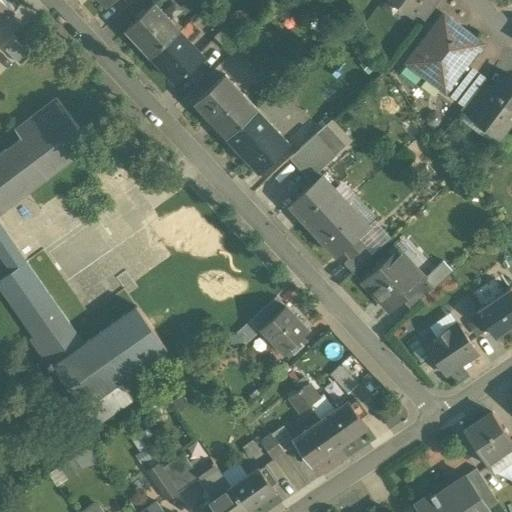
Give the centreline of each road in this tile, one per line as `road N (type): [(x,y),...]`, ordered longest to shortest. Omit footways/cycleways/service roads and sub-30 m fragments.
road 1 (residential): [(442,420),(42,0)]
road 2 (residential): [(442,420),(308,511)]
